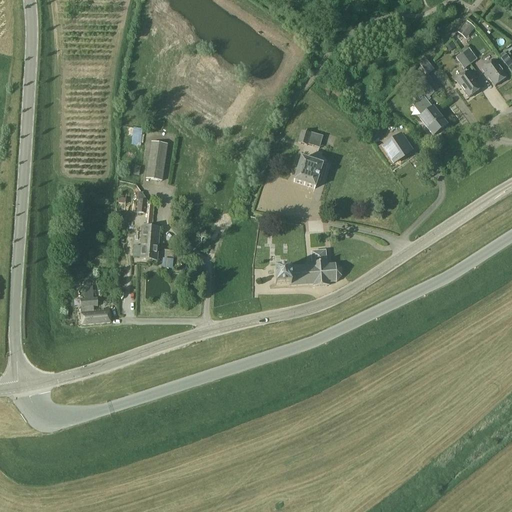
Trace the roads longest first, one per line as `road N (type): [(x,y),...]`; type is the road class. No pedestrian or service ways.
road 1 (unclassified): [(21,388),(49,419),(110,411),(337,331),(511,236)]
road 2 (tertiary): [(21,388),(328,304),(511,187)]
road 3 (tertiary): [(29,0),(15,306),(21,388)]
